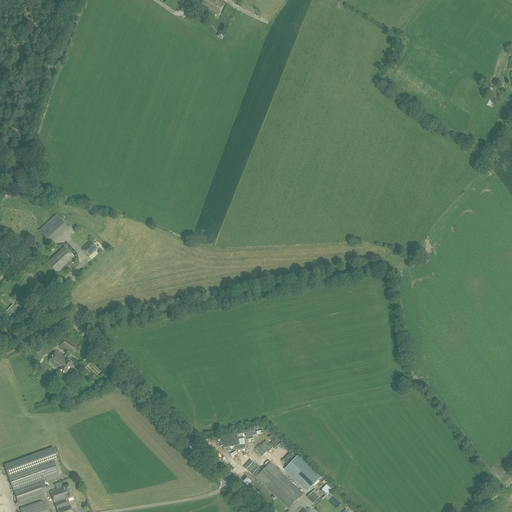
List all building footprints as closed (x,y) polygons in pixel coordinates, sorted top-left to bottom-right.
[(203,0),(200,6),(219,16),(226,3),(220,0),(203,0)] [(264,8),(267,0),(250,0),(247,7),(255,11),(257,5),(264,8)] [(487,105),(493,108),(499,95),(497,94),(496,93),(497,91),(484,85),(481,93),(491,97),(487,105)] [(39,231),(50,243),(67,227),(56,215),(39,231)] [(82,249),(89,257),(98,248),(91,241),(82,249)] [(48,263),(57,273),(74,257),(65,247),(48,263)] [(11,298),(17,304),(23,298),(17,292),(11,298)] [(11,314),(10,315),(13,319),(19,312),(13,305),(9,309),(7,311),(11,314)] [(59,370),(65,374),(73,363),(67,359),(70,355),(70,356),(78,345),(66,337),(60,346),(67,352),(64,357),(56,352),(49,362),(60,369),(59,370)] [(36,352),(42,359),(46,355),(40,349),(36,352)] [(265,442),(263,444),(270,452),(273,449),(265,442)] [(48,492),(47,488),(49,487),(49,486),(46,487),(44,480),(59,475),(53,460),(57,458),(55,452),(6,469),(19,505),(44,496),(43,493),(48,492)] [(321,477),(298,455),(285,470),(308,491),(321,477)] [(256,478),(289,508),(303,493),(270,462),(256,478)] [(57,509),(58,511),(72,511),(68,499),(74,497),(69,485),(63,487),(50,492),(55,503),(57,509)] [(314,503),(317,506),(322,501),(319,498),(321,496),(319,494),(319,493),(315,489),(315,490),(314,490),(307,498),(313,504),(314,503)] [(339,511),(344,506),(336,498),(331,502),(339,511)] [(20,511),(47,511),(44,503),(20,511)]
